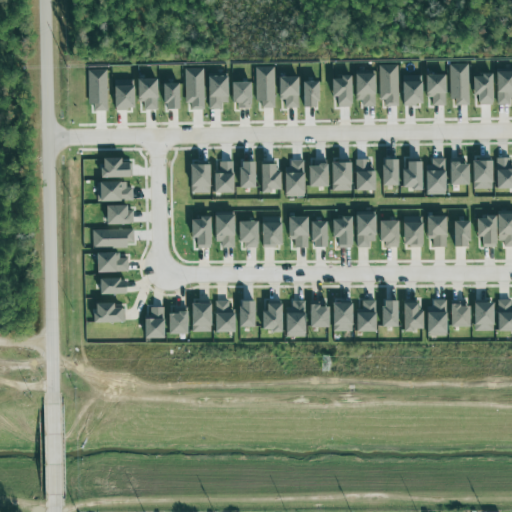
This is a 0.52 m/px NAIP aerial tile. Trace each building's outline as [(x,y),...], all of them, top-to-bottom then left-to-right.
[(467,64),(447,64),(447,104),(467,103),(467,64)] [(377,65),(378,106),(396,106),(396,65),(377,65)] [(254,109),(273,109),(272,67),(254,67),(254,109)] [(184,110),(202,110),(201,68),(183,69),(184,110)] [(86,70),(87,112),(105,111),(104,70),(86,70)] [(511,71),(492,72),(492,93),(494,93),(494,104),(507,104),(507,98),(511,98),(511,71)] [(351,74),(352,101),(359,101),(359,108),(372,107),(371,74),(351,74)] [(469,77),(469,95),(474,95),(474,103),(476,103),(476,105),(488,105),(488,74),(478,74),(478,77),(469,77)] [(417,106),(418,76),(399,75),(398,106),(417,106)] [(442,75),(421,75),(422,96),(428,96),(429,106),(442,106),(442,75)] [(205,77),(204,109),(223,109),(224,77),(205,77)] [(274,97),(282,97),(282,108),(295,109),(296,77),(275,77),(274,97)] [(327,78),(328,99),(332,98),(333,108),(348,108),(347,77),(327,78)] [(112,111),(130,110),(129,79),(110,80),(112,111)] [(153,110),(153,80),(134,79),(133,100),(141,100),(141,110),(153,110)] [(228,82),(227,106),(247,107),(247,83),(228,82)] [(298,82),(299,108),(315,108),(314,82),(298,82)] [(176,84),(159,84),(160,110),(176,110),(176,84)] [(468,162),(468,182),(471,182),(471,189),(487,189),(487,180),(489,179),(489,157),(475,157),(475,162),(468,162)] [(493,159),(493,171),(492,171),(492,189),(511,188),(511,170),(508,170),(507,158),(493,159)] [(97,178),(129,179),(129,164),(117,163),(117,159),(97,159),(97,178)] [(422,168),(422,195),(442,195),(442,159),(429,159),(429,168),(422,168)] [(352,192),(369,191),(369,160),(351,160),(352,192)] [(393,160),(377,161),(378,186),(394,186),(393,160)] [(445,161),(446,186),(464,185),(463,160),(445,161)] [(300,197),(300,161),(287,161),(287,169),(280,169),(280,197),(300,197)] [(347,192),(347,162),(328,161),(327,191),(347,192)] [(229,162),(216,162),(216,174),(210,175),(210,194),(230,193),(229,162)] [(235,189),(251,188),(250,163),(235,163),(235,189)] [(304,188),(323,188),(322,163),(303,164),(304,188)] [(418,189),(417,163),(399,163),(399,190),(418,189)] [(256,165),(257,192),(275,192),(274,165),(256,165)] [(205,166),(186,166),(186,194),(206,193),(205,166)] [(95,184),(95,202),(130,202),(130,183),(95,184)] [(101,225),(130,225),(130,208),(101,208),(101,225)] [(511,214),(492,215),(493,236),(495,236),(495,242),(500,242),(500,248),(511,247),(511,214)] [(371,249),(371,216),(353,215),(352,248),(371,249)] [(210,216),(211,247),(230,246),(229,216),(210,216)] [(399,247),(419,246),(418,216),(399,217),(399,247)] [(277,217),(258,217),(258,248),(277,248),(277,217)] [(423,238),(430,238),(430,247),(443,247),(442,217),(422,217),(423,238)] [(472,219),(472,237),(477,237),(477,245),(479,245),(479,247),(491,247),(492,217),(482,217),(482,219),(472,219)] [(304,218),(284,218),(284,238),(291,238),(291,249),(305,248),(304,218)] [(205,219),(186,219),(187,239),(192,239),(192,249),(206,248),(205,219)] [(349,219),(328,219),(328,239),(333,239),(334,248),(349,248),(349,219)] [(394,222),(375,221),(375,246),(394,246),(394,222)] [(235,222),(234,246),(253,247),(254,222),(235,222)] [(449,222),(450,248),(465,248),(465,222),(449,222)] [(322,223),(307,223),(308,249),(322,249),(322,223)] [(131,247),(130,229),(89,230),(89,248),(131,247)] [(125,273),(124,259),(116,259),(116,253),(91,254),(92,274),(125,273)] [(95,295),(123,295),(122,279),(94,280),(95,295)] [(442,300),(430,301),(430,307),(422,307),(423,336),(443,336),(442,300)] [(494,332),(511,331),(511,308),(508,308),(508,300),(493,301),(494,332)] [(228,301),(211,302),(211,333),(229,333),(228,301)] [(302,301),(289,301),(289,308),(281,308),(281,337),(301,337),(302,301)] [(351,314),(352,333),(372,333),(371,301),(359,301),(359,314),(351,314)] [(234,303),(235,328),(251,328),(250,302),(234,303)] [(378,328),(393,328),(392,302),(377,302),(378,328)] [(90,324),(121,323),(121,309),(110,309),(110,304),(89,304),(90,324)] [(187,305),(187,332),(207,332),(207,304),(187,305)] [(305,329),(324,328),(324,304),(305,305),(305,329)] [(329,304),(328,332),(348,333),(348,305),(329,304)] [(399,304),(399,332),(419,331),(418,311),(413,311),(413,304),(399,304)] [(446,328),(465,328),(465,304),(446,304),(446,328)] [(469,332),(490,332),(490,304),(470,304),(469,332)] [(277,332),(277,305),(262,305),(262,312),(257,312),(257,332),(277,332)] [(161,308),(147,308),(147,320),(140,320),(139,339),(161,339),(161,308)] [(163,313),(164,336),(183,335),(182,313),(163,313)]
